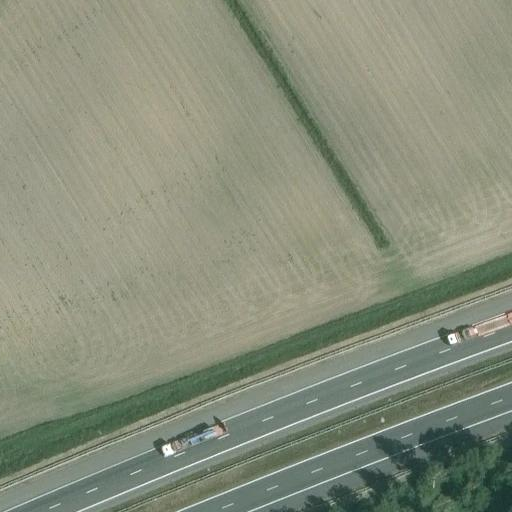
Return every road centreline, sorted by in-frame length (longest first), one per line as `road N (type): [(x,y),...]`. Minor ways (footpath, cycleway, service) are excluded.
road 1 (motorway): [(511,328),(43,511)]
road 2 (motorway): [(217,511),(511,398)]
